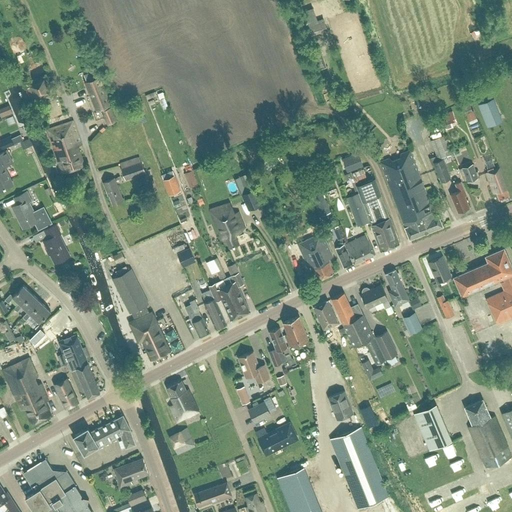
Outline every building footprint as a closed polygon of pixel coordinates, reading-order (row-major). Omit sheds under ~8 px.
[(110,103),(99,77),(86,82),(96,109),(110,103)] [(36,98),(49,93),(43,80),(30,86),(36,98)] [(156,98),(159,107),(165,105),(162,97),(156,98)] [(493,98),(477,104),(487,127),(502,121),(493,98)] [(104,124),(109,122),(104,108),(99,110),(104,124)] [(473,110),(464,114),(468,122),(476,118),(473,110)] [(456,121),(452,111),(438,116),(442,126),(456,121)] [(84,164),(77,144),(81,144),(72,120),(46,129),(62,173),(84,164)] [(0,144),(2,149),(12,145),(23,139),(21,134),(11,138),(10,136),(0,140),(0,144)] [(451,153),(444,134),(430,140),(436,156),(431,157),(432,161),(451,153)] [(20,142),(23,148),(32,144),(29,138),(20,142)] [(0,190),(13,184),(4,166),(12,162),(6,150),(0,152),(0,190)] [(442,226),(438,214),(435,215),(410,150),(379,161),(405,227),(410,239),(442,226)] [(342,158),(347,171),(362,165),(357,152),(342,158)] [(141,160),(140,160),(139,156),(127,160),(127,161),(120,164),(123,171),(126,179),(145,173),(141,160)] [(433,162),(441,181),(450,177),(443,158),(433,162)] [(473,163),(462,167),(467,182),(478,177),(473,163)] [(197,184),(192,171),(191,166),(185,168),(186,172),(184,172),(190,187),(197,184)] [(509,196),(499,168),(486,172),(493,193),(497,192),(500,200),(509,196)] [(262,204),(253,184),(248,173),(239,176),(244,186),(241,187),(244,194),(241,194),(248,210),(262,204)] [(175,174),(163,179),(168,194),(180,189),(175,174)] [(123,200),(114,177),(103,182),(108,195),(109,195),(112,204),(123,200)] [(356,185),(371,224),(380,251),(399,243),(386,205),(380,192),(375,177),(356,185)] [(469,207),(464,195),(466,195),(460,181),(455,183),(458,190),(450,194),(458,212),(469,207)] [(31,200),(27,191),(14,197),(17,204),(12,206),(23,228),(35,222),(38,228),(50,223),(44,209),(35,214),(29,202),(31,200)] [(331,212),(322,193),(322,192),(312,196),(320,216),(331,212)] [(368,221),(358,193),(347,197),(358,224),(368,221)] [(238,211),(234,213),(229,202),(209,209),(222,239),(223,239),(225,243),(227,242),(229,247),(238,244),(234,234),(239,232),(240,232),(244,226),(238,211)] [(70,254),(59,233),(60,232),(56,223),(44,230),(48,238),(44,240),(48,247),(47,248),(54,262),(70,254)] [(285,231),(277,234),(276,235),(280,246),(290,242),(285,231)] [(334,272),(328,259),(332,256),(321,232),(297,244),(306,263),(310,262),(312,268),(313,268),(318,279),(334,272)] [(375,253),(366,234),(345,243),(354,263),(375,253)] [(352,263),(344,244),(343,241),(338,243),(339,246),(335,248),(344,267),(352,263)] [(188,247),(176,252),(183,267),(195,261),(188,247)] [(453,277),(462,295),(503,277),(504,280),(500,282),(504,290),(486,298),(497,324),(511,317),(511,266),(504,247),(485,256),(488,261),(453,277)] [(125,259),(121,251),(112,255),(116,263),(125,259)] [(428,262),(437,282),(451,275),(442,255),(428,262)] [(222,268),(219,270),(226,284),(235,280),(238,286),(244,283),(239,271),(235,262),(227,266),(231,275),(227,277),(222,268)] [(115,277),(112,278),(129,312),(131,311),(135,319),(129,321),(138,342),(142,340),(151,359),(170,350),(152,311),(149,312),(145,304),(148,303),(131,268),(125,271),(115,277)] [(395,268),(385,273),(392,289),(388,290),(395,306),(409,299),(395,268)] [(250,311),(238,286),(235,280),(226,284),(219,270),(217,271),(221,280),(209,285),(210,289),(215,301),(221,298),(231,319),(250,311)] [(10,293),(5,299),(8,303),(13,297),(19,302),(21,305),(32,293),(23,284),(12,295),(10,293)] [(381,284),(370,289),(369,288),(368,287),(366,287),(365,287),(363,288),(362,288),(362,290),(361,291),(362,293),(361,293),(367,307),(382,301),(385,308),(390,305),(381,284)] [(210,289),(201,292),(205,302),(204,302),(215,328),(226,323),(215,301),(210,289)] [(365,341),(370,353),(376,364),(378,363),(385,360),(363,314),(358,303),(350,306),(344,292),(331,298),(354,346),(365,341)] [(19,302),(14,308),(16,310),(17,311),(22,306),(28,311),(30,313),(41,302),(32,293),(21,305),(19,302)] [(446,317),(450,315),(454,313),(447,299),(445,300),(442,294),(437,297),(446,317)] [(418,297),(409,301),(413,309),(421,305),(418,297)] [(190,317),(193,316),(195,320),(192,321),(199,336),(209,331),(193,299),(190,301),(191,303),(185,306),(190,317)] [(338,323),(327,299),(313,306),(324,330),(338,323)] [(2,300),(0,300),(0,310),(2,314),(8,310),(2,300)] [(28,311),(22,317),(25,319),(26,320),(31,314),(39,322),(50,311),(41,302),(30,313),(28,311)] [(414,312),(403,317),(410,332),(421,327),(414,312)] [(308,338),(299,315),(283,321),(287,333),(285,334),(290,346),(292,345),(308,338)] [(283,353),(281,349),(287,346),(279,326),(269,330),(275,348),(268,351),(274,365),(287,360),(284,353),(283,353)] [(30,338),(35,343),(45,332),(40,327),(30,338)] [(398,353),(387,330),(374,336),(385,359),(398,353)] [(67,361),(70,369),(87,362),(77,336),(76,334),(59,340),(63,351),(57,354),(61,363),(67,361)] [(269,377),(264,364),(259,366),(253,351),(238,356),(245,377),(254,374),(257,382),(269,377)] [(2,369),(3,369),(21,409),(25,408),(31,422),(51,413),(43,395),(46,394),(41,383),(37,383),(35,377),(38,376),(29,357),(2,369)] [(368,358),(361,362),(370,380),(382,373),(379,365),(373,368),(368,358)] [(87,362),(70,369),(80,391),(85,389),(88,397),(100,391),(87,362)] [(273,377),(275,385),(282,383),(279,375),(273,377)] [(78,402),(67,378),(54,384),(65,408),(78,402)] [(199,411),(188,388),(186,389),(181,379),(166,387),(174,403),(169,405),(177,421),(199,411)] [(236,388),(242,404),(250,401),(244,385),(236,388)] [(344,390),(328,396),(337,419),(353,413),(344,390)] [(482,399),(464,406),(472,424),(468,426),(486,467),(511,455),(494,415),(490,417),(482,399)] [(269,412),(264,401),(248,408),(254,419),(269,412)] [(436,403),(414,413),(430,450),(452,440),(436,403)] [(358,407),(362,422),(369,420),(364,405),(358,407)] [(511,407),(501,412),(511,435),(511,438),(511,407)] [(126,447),(136,444),(123,414),(90,431),(88,427),(74,435),(75,437),(73,439),(76,444),(78,443),(84,453),(98,445),(119,434),(121,437),(122,437),(126,447)] [(298,438),(289,422),(258,437),(266,454),(298,438)] [(362,426),(331,438),(357,508),(388,496),(362,426)] [(169,436),(177,454),(195,446),(187,428),(169,436)] [(243,460),(243,462),(244,461),(245,463),(246,466),(249,465),(244,455),(241,456),(235,459),(237,462),(243,460)] [(131,480),(148,473),(143,457),(113,468),(120,487),(132,483),(131,480)] [(41,460),(34,464),(64,511),(93,511),(86,501),(66,470),(52,469),(51,466),(45,458),(41,460)] [(64,511),(34,464),(27,469),(23,472),(35,490),(25,496),(26,498),(30,504),(35,511),(64,511)] [(232,496),(227,481),(194,493),(199,505),(212,501),(212,503),(232,496)] [(8,511),(20,511),(7,491),(5,493),(0,485),(0,502),(3,500),(10,511),(8,511)] [(126,495),(130,506),(146,499),(142,488),(126,495)] [(266,511),(262,501),(260,501),(256,492),(245,496),(249,505),(246,506),(248,511),(266,511)]
